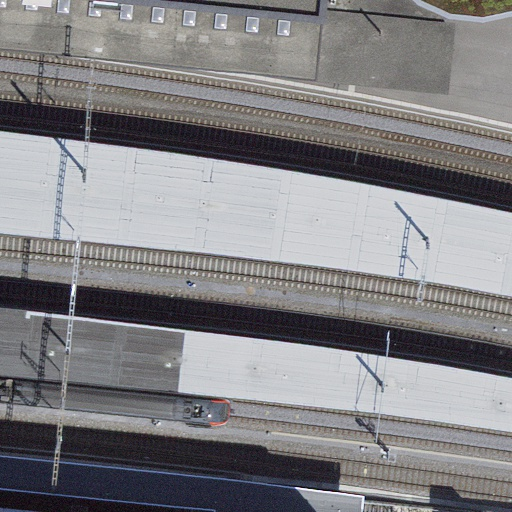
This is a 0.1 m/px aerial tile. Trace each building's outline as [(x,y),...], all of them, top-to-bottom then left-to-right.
[(0,0),(0,52),(319,83),(320,74),(327,11),(215,0),(0,0)] [(215,0),(327,11),(328,0),(215,0)] [(328,0),(327,11),(320,74),(450,89),(457,20),(441,13),(420,1),(418,0),(328,0)] [(511,0),(418,0),(420,1),(441,13),(457,20),(486,22),(511,15),(511,0)] [(487,384),(471,382),(468,404),(484,406),(487,384)]
